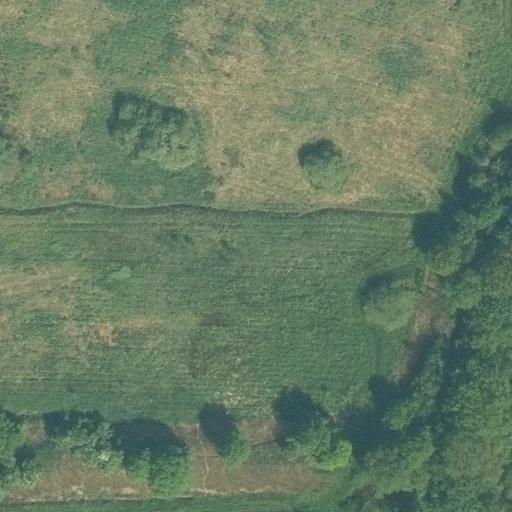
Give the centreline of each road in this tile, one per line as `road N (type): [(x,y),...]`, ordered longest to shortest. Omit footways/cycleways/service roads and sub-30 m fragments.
road 1 (track): [(349,511),(351,462),(386,357),(384,330),(363,293),(376,281),(425,270),(454,180),(511,60)]
road 2 (track): [(0,506),(351,502)]
